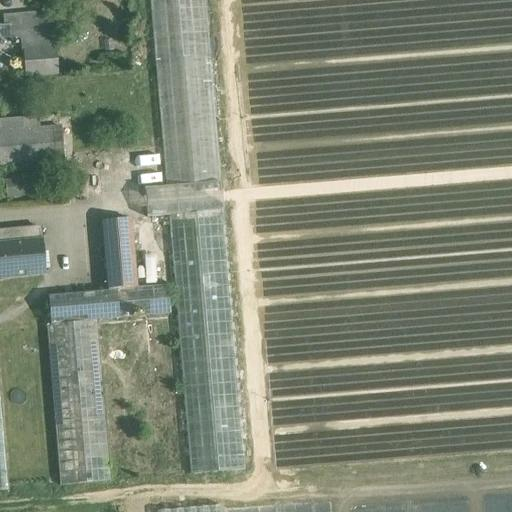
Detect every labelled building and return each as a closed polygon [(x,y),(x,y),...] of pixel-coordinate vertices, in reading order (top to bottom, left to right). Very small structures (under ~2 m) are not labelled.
[(206,0),(152,0),(157,62),(210,57),(206,0)] [(47,17),(20,18),(21,24),(11,25),(12,39),(22,38),(23,45),(24,51),(49,49),(47,17)] [(49,49),(24,51),(26,77),(57,75),(54,48),(49,49)] [(210,57),(157,62),(168,191),(219,186),(210,57)] [(63,128),(0,134),(0,166),(66,160),(63,128)] [(34,177),(6,178),(7,196),(35,195),(34,177)] [(168,191),(145,193),(147,220),(168,219),(222,214),(219,186),(168,191)] [(222,214),(168,219),(191,475),(244,470),(222,214)] [(130,222),(103,224),(108,292),(116,291),(135,290),(133,260),(130,222)] [(38,228),(0,231),(0,279),(43,276),(40,241),(38,228)] [(108,292),(48,297),(50,327),(0,331),(0,382),(9,491),(184,476),(170,316),(118,320),(116,291),(108,292)] [(0,382),(0,491),(9,491),(0,382)]
